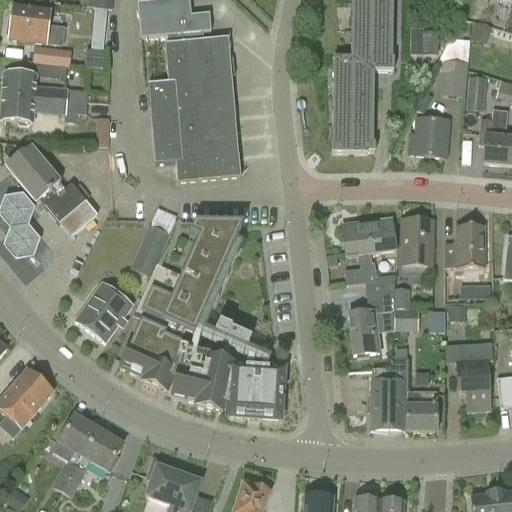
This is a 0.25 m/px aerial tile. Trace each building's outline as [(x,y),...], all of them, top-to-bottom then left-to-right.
[(87,0),(88,1),(84,0),(80,0),(79,8),(99,11),(112,13),(112,0),(87,0)] [(334,141),(330,141),(330,158),(365,159),(365,157),(373,157),(374,76),(392,76),(393,0),(350,0),(351,8),(355,8),(354,19),(350,19),(350,36),(354,36),(354,47),(350,47),(350,62),(332,62),(332,75),(336,75),(336,86),(332,85),(331,102),(335,102),(335,113),(331,113),(331,130),(335,130),(334,141)] [(239,183),(225,42),(200,44),(200,36),(208,35),(206,18),(188,19),(186,2),(135,7),(138,42),(164,40),(165,48),(162,48),(166,86),(147,88),(154,168),(173,167),(175,189),(239,183)] [(46,31),(48,14),(13,10),(10,29),(7,31),(6,39),(9,41),(9,44),(44,48),(44,47),(60,49),(62,33),(46,31)] [(511,38),(472,27),(469,38),(511,51),(511,38)] [(410,32),(410,58),(421,58),(421,60),(437,60),(437,36),(423,36),(423,32),(410,32)] [(464,102),(469,45),(448,43),(439,62),(442,62),(439,100),(464,102)] [(71,55),(33,50),(31,68),(37,69),(35,80),(64,83),(66,72),(69,72),(71,55)] [(86,96),(34,92),(34,81),(3,79),(2,101),(86,108),(86,96)] [(483,116),(485,83),(468,82),(465,115),(483,116)] [(494,98),(510,101),(511,92),(511,87),(498,84),(494,98)] [(85,118),(86,108),(2,101),(0,102),(0,114),(1,115),(0,124),(16,125),(18,130),(27,131),(30,126),(31,127),(32,116),(64,119),(64,127),(75,128),(76,118),(85,118)] [(492,114),(491,125),(480,124),(478,141),(484,142),(481,168),(508,171),(510,143),(505,142),(507,115),(492,114)] [(447,126),(419,123),(417,139),(414,138),(412,159),(444,162),(447,126)] [(38,202),(60,183),(31,149),(6,170),(35,205),(38,202)] [(66,190),(60,183),(38,202),(71,241),(97,219),(84,204),(89,200),(79,188),(75,191),(71,186),(66,190)] [(21,192),(1,195),(0,197),(0,217),(6,224),(1,242),(14,258),(32,254),(37,239),(25,221),(31,205),(21,192)] [(390,224),(365,227),(369,259),(371,259),(394,256),(390,224)] [(426,282),(427,271),(430,272),(433,226),(400,224),(399,252),(396,252),(395,270),(400,270),(400,280),(426,282)] [(369,259),(365,227),(341,230),(345,262),(358,260),(360,274),(346,276),(348,290),(363,288),(365,301),(393,297),(394,279),(374,282),(373,272),(374,272),(373,267),(372,267),(371,259),(369,259)] [(139,327),(137,329),(143,332),(156,337),(161,339),(174,345),(186,351),(185,354),(187,354),(242,229),(192,228),(188,239),(197,243),(179,282),(155,272),(169,239),(148,230),(139,252),(129,273),(149,282),(131,323),(139,327)] [(454,232),(455,251),(443,251),(443,273),(478,273),(478,288),(491,288),(491,267),(483,267),(483,231),(454,232)] [(511,284),(511,240),(506,240),(502,284),(511,284)] [(132,310),(102,288),(75,325),(105,347),(132,310)] [(409,315),(409,314),(409,293),(394,293),(393,314),(409,315)] [(365,301),(367,317),(346,319),(352,361),(378,357),(373,320),(392,317),(393,297),(365,301)] [(464,322),(464,308),(448,308),(448,323),(464,322)] [(409,315),(393,314),(393,335),(417,335),(418,314),(409,314),(409,315)] [(427,325),(442,325),(442,314),(427,314),(427,325)] [(215,336),(247,350),(251,340),(231,332),(231,331),(219,326),(215,336)] [(143,332),(137,329),(129,348),(118,372),(142,383),(161,339),(156,337),(143,332)] [(511,381),(495,384),(499,413),(511,411),(511,332),(511,342),(511,381)] [(161,339),(142,383),(140,386),(166,397),(172,382),(173,383),(185,354),(186,351),(174,345),(161,339)] [(459,367),(456,367),(458,399),(465,398),(466,417),(488,415),(485,367),(491,366),(490,348),(457,350),(459,367)] [(185,354),(173,383),(175,383),(170,402),(195,408),(208,363),(209,360),(187,354),(185,354)] [(208,363),(195,408),(194,412),(221,418),(225,403),(226,403),(232,372),(233,369),(208,363)] [(369,385),(369,409),(405,409),(405,398),(406,398),(406,364),(389,364),(389,374),(371,374),(370,385),(369,385)] [(232,372),(226,403),(227,403),(226,423),(252,424),(256,374),(232,372)] [(53,396),(27,373),(0,403),(0,414),(21,433),(53,396)] [(282,375),(256,374),(252,424),(279,426),(282,375)] [(427,376),(415,376),(415,388),(427,388),(427,376)] [(405,398),(405,409),(404,435),(404,436),(436,436),(436,409),(435,409),(435,398),(419,398),(406,398),(405,398)] [(405,409),(369,409),(370,435),(404,435),(405,409)] [(59,446),(75,455),(54,491),(62,496),(98,435),(74,421),(59,446)] [(107,475),(110,477),(119,463),(115,461),(122,449),(98,435),(62,496),(71,501),(86,475),(85,475),(91,465),(107,475)] [(188,511),(198,486),(169,475),(170,471),(154,465),(147,484),(151,486),(145,502),(169,511),(168,511),(188,511)] [(264,511),(270,496),(264,494),(263,491),(257,489),(255,491),(241,486),(232,511),(264,511)] [(511,511),(511,496),(502,498),(493,499),(494,511),(511,511)] [(330,511),(331,501),(324,501),(324,498),(317,498),(317,500),(303,499),(301,511),(330,511)] [(494,511),(493,499),(469,501),(469,511),(494,511)] [(364,501),(364,503),(341,502),(340,511),(377,511),(378,504),(375,504),(375,501),(364,501)] [(381,504),(378,504),(377,511),(401,511),(402,505),(391,505),(391,502),(381,502),(381,504)]
